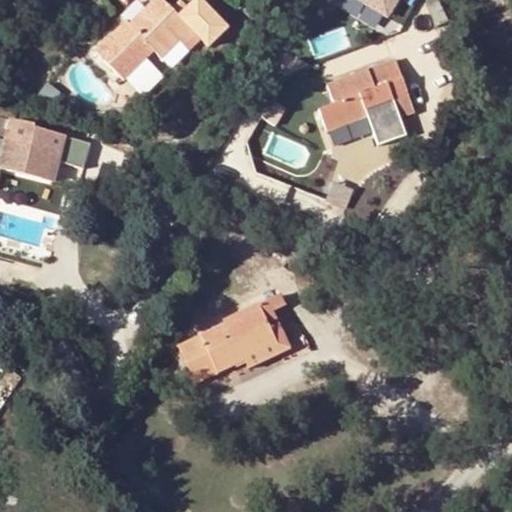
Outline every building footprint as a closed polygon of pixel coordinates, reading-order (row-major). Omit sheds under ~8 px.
[(179,15),(172,9),(163,0),(155,0),(130,26),(127,22),(96,53),(126,83),(157,55),(161,58),(179,41),(186,48),(197,37),(207,48),(227,27),(199,0),(192,0),(185,8),(179,15)] [(328,0),(334,4),(336,0),(362,0),(388,16),(397,0),(328,0)] [(185,8),(179,2),(172,9),(179,15),(185,8)] [(24,51),(0,38),(0,62),(15,70),(24,51)] [(179,41),(161,58),(168,65),(186,48),(179,41)] [(395,108),(399,116),(400,121),(415,115),(396,62),(327,86),(335,106),(321,112),(329,133),(369,118),(395,108)] [(369,118),(372,126),(399,116),(395,108),(369,118)] [(54,173),(59,154),(65,155),(68,139),(69,138),(36,130),(37,126),(10,121),(2,160),(54,173)] [(86,160),(90,146),(68,139),(65,155),(86,160)] [(234,260),(244,242),(213,224),(204,242),(234,260)] [(244,242),(234,260),(232,265),(245,271),(260,241),(247,235),(244,242)] [(267,301),(272,311),(285,305),(280,295),(267,301)] [(272,311),(267,301),(224,322),(225,325),(201,337),(188,343),(179,347),(169,352),(187,390),(245,363),(248,370),(290,351),(272,311)] [(188,343),(201,337),(198,332),(185,338),(188,343)] [(174,336),(164,341),(169,352),(179,347),(174,336)]
